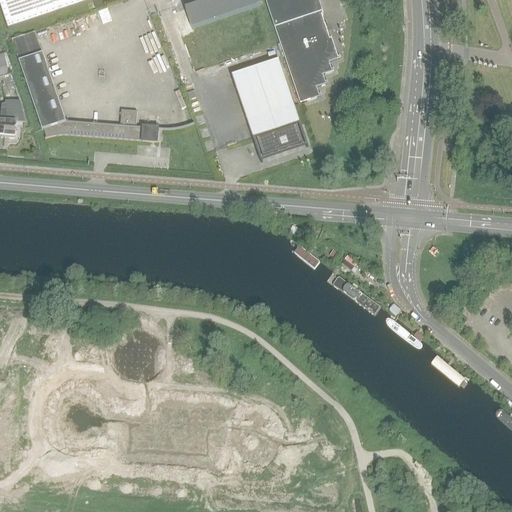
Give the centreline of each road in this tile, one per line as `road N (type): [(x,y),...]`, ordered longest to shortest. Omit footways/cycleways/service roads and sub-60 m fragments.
road 1 (track): [(371,511),(351,424),(246,332),(184,313),(0,296)]
road 2 (secondary): [(407,219),(0,183)]
road 3 (unclassified): [(511,394),(412,307),(402,270),(407,219)]
road 4 (tertiary): [(426,51),(407,219)]
